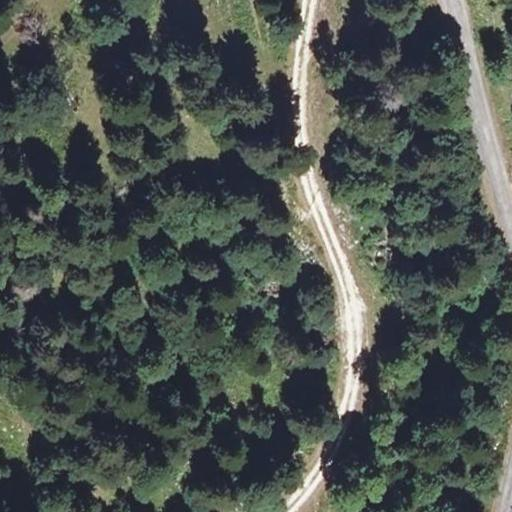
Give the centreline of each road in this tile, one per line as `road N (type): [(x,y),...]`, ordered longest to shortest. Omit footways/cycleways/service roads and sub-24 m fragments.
road 1 (track): [(282,511),(307,490),(358,373),(357,328),(306,176),(300,117),(307,0)]
road 2 (unclassified): [(453,0),(511,233)]
